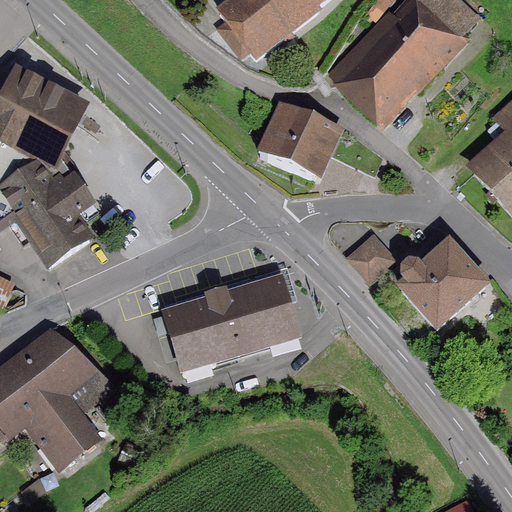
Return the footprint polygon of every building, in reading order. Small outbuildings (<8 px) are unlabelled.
[(226,0),(217,10),(251,56),(323,0),(226,0)] [(430,0),(417,0),(335,79),(369,115),(406,80),(411,85),(464,34),(430,0)] [(54,170),(64,152),(89,102),(16,65),(0,98),(0,232),(14,223),(16,212),(0,190),(0,188),(34,160),(54,170)] [(511,129),(470,169),(510,212),(511,210),(511,99),(497,114),(511,129)] [(320,184),(343,133),(315,120),(279,104),(256,155),(320,184)] [(96,203),(64,152),(54,170),(34,160),(0,188),(0,190),(16,212),(14,223),(47,269),(93,235),(80,214),(96,203)] [(375,234),(345,260),(368,286),(398,260),(375,234)] [(481,288),(445,250),(418,276),(410,268),(403,268),(398,274),(399,281),(391,290),(432,333),(481,288)] [(206,297),(162,309),(180,371),(299,338),(281,275),(228,290),(227,285),(205,291),(206,297)] [(0,312),(0,313),(14,285),(0,278),(0,312)] [(84,413),(117,386),(51,330),(0,367),(0,442),(6,438),(8,442),(27,428),(60,473),(103,437),(84,413)] [(476,511),(470,499),(444,511),(476,511)]
